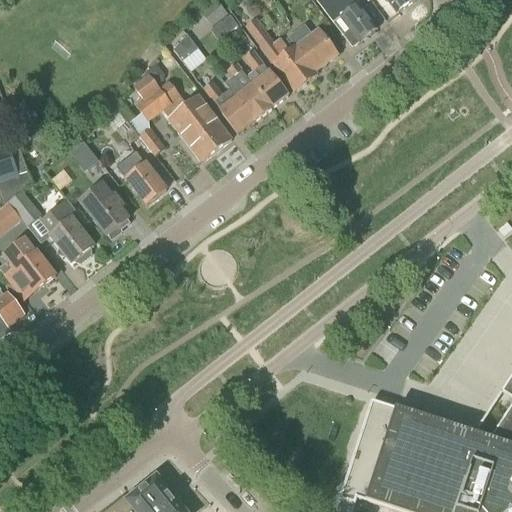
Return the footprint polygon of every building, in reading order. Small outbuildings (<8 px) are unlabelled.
[(355,9),(348,0),(321,0),(317,4),(335,27),(341,22),(340,21),(355,9)] [(372,0),(374,1),(374,0),(384,0),(397,16),(415,2),(413,0),(372,0)] [(340,21),(341,22),(359,46),(377,32),(358,7),(355,9),(340,21)] [(230,19),(210,33),(218,43),(238,29),(230,19)] [(273,46),(255,22),(245,30),(295,95),(319,77),(317,74),(338,58),(319,33),(312,38),(304,28),(287,40),(295,51),(290,55),(280,41),(273,46)] [(197,52),(186,38),(173,54),(181,64),(197,52)] [(246,80),(271,113),(288,101),(269,75),(252,54),(242,62),(252,75),(247,79),(246,80)] [(246,80),(247,79),(236,65),(226,73),(232,81),(224,86),(229,92),(255,125),(271,113),(246,80)] [(183,112),(187,109),(168,84),(159,91),(149,78),(133,90),(143,104),(136,109),(141,116),(128,126),(140,139),(139,140),(154,159),(165,150),(149,131),(148,125),(162,114),(168,123),(202,165),(215,155),(189,123),(190,122),(183,112)] [(229,92),(222,97),(212,84),(202,92),(219,114),(238,138),(255,125),(229,92)] [(189,123),(215,155),(232,142),(199,100),(187,109),(183,112),(190,122),(189,123)] [(129,147),(139,139),(126,123),(116,132),(129,147)] [(6,148),(0,150),(0,200),(3,209),(30,186),(18,147),(7,151),(6,148)] [(82,177),(95,167),(83,151),(70,161),(82,177)] [(144,168),(134,155),(124,162),(135,175),(127,181),(147,207),(167,192),(147,166),(144,168)] [(92,193),(79,204),(89,217),(106,239),(108,238),(112,242),(121,235),(120,233),(118,230),(127,223),(128,222),(120,212),(123,209),(114,198),(103,185),(92,193)] [(21,193),(8,205),(28,230),(42,219),(22,194),(21,193)] [(57,211),(40,224),(51,237),(49,238),(71,266),(75,264),(81,266),(91,258),(90,252),(93,250),(81,234),(87,229),(67,203),(57,211)] [(8,205),(0,211),(0,240),(1,241),(21,223),(27,230),(28,230),(8,205)] [(11,263),(0,271),(0,274),(11,289),(23,304),(35,294),(36,294),(44,287),(50,282),(55,279),(36,255),(35,256),(24,242),(6,257),(11,263)] [(24,318),(8,294),(0,299),(0,322),(5,330),(24,318)] [(511,511),(511,377),(502,394),(511,400),(511,407),(489,442),(371,404),(335,511),(351,511),(355,500),(393,511),(511,511)] [(181,511),(156,481),(127,504),(132,511),(181,511)]
